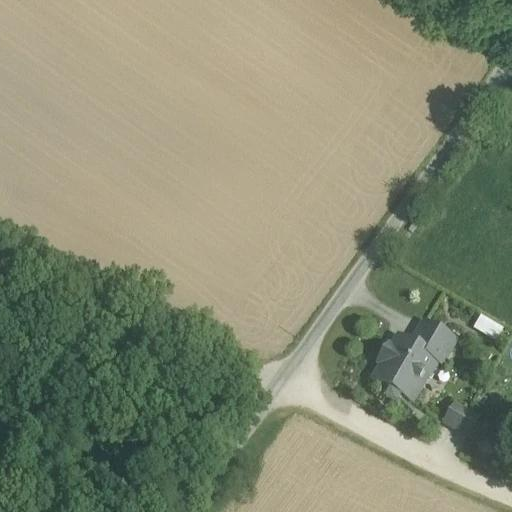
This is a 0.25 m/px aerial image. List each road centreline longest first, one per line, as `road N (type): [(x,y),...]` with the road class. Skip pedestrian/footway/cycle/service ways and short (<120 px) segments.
road 1 (track): [(0,241),(511,491)]
road 2 (unclassified): [(198,511),(511,71)]
